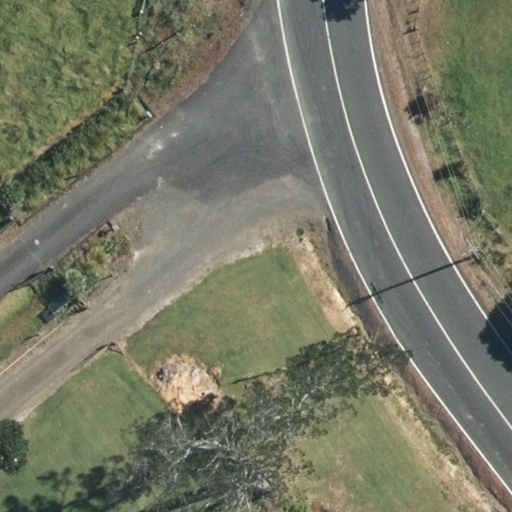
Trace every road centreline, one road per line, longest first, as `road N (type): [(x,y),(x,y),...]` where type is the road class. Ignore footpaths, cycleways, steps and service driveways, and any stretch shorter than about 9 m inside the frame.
road 1 (unclassified): [(511,433),(406,263),(354,154),(336,75)]
road 2 (unclassified): [(336,75),(118,182),(0,281)]
